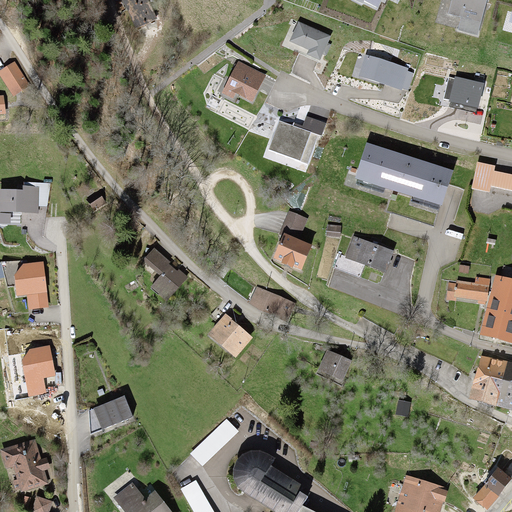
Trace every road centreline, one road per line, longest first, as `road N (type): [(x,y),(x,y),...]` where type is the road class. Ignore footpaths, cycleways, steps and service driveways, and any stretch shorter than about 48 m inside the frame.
road 1 (residential): [(387,345),(283,325),(233,299),(152,227),(81,143),(0,25)]
road 2 (residential): [(387,345),(305,301),(245,248),(142,92),(107,0)]
road 3 (residential): [(62,236),(72,511)]
road 4 (residential): [(284,95),(511,157)]
road 5 (residential): [(511,423),(455,396),(387,345)]
road 6 (residential): [(385,294),(420,322),(511,352)]
